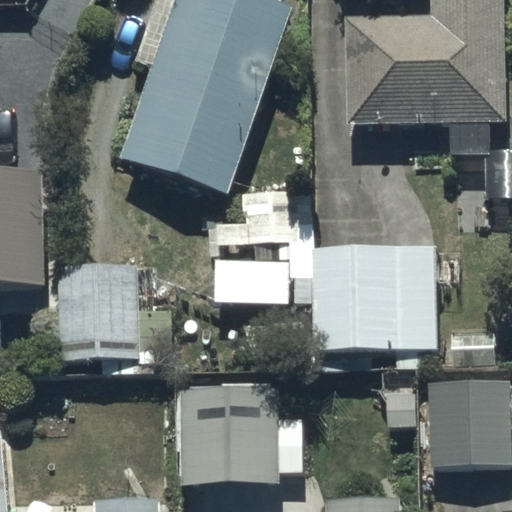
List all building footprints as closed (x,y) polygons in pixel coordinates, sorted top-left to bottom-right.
[(232,208),(292,21),(225,0),(163,0),(140,72),(150,75),(119,171),(232,208)] [(432,0),(432,29),(347,29),(347,136),(452,136),(452,166),(491,166),(491,135),(507,135),(506,0),(432,0)] [(316,312),(316,258),(316,189),(245,190),(245,234),(216,234),(216,256),(289,255),(289,270),(215,271),(215,317),(290,317),(290,312),(316,312)] [(0,301),(47,302),(48,193),(0,192),(0,301)] [(316,332),(317,378),(373,378),(373,366),(396,366),(396,377),(439,377),(438,257),(316,258),(316,312),(316,332)] [(143,278),(59,276),(63,371),(102,372),(102,382),(135,382),(135,370),(152,370),(152,361),(179,362),(180,323),(142,322),(143,278)] [(511,389),(428,391),(429,476),(511,474),(511,389)] [(278,429),(277,400),(235,401),(234,393),(180,395),(184,499),(283,495),(283,482),(306,481),(304,428),(278,429)] [(10,511),(10,441),(0,441),(0,511),(10,511)]
